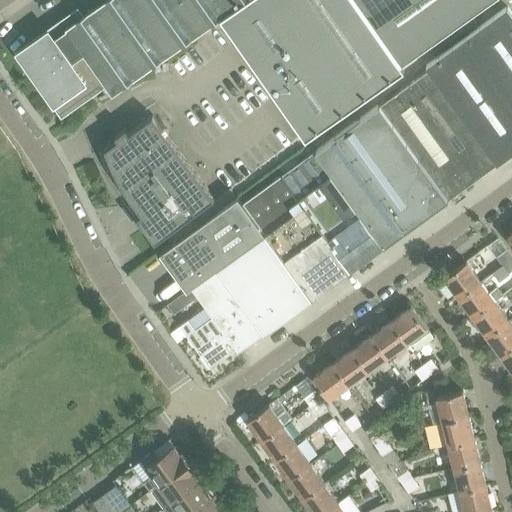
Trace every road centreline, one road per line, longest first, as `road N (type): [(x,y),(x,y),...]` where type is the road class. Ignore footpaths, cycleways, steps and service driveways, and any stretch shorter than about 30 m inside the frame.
road 1 (residential): [(199,412),(511,190)]
road 2 (unclassified): [(199,412),(0,96)]
road 3 (residential): [(39,511),(162,422),(199,412)]
road 4 (residential): [(269,511),(199,412)]
